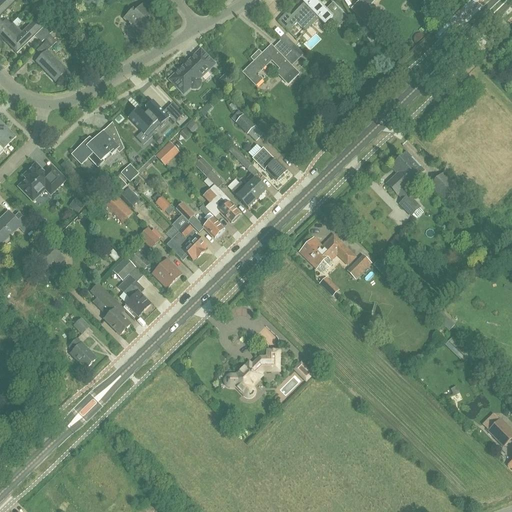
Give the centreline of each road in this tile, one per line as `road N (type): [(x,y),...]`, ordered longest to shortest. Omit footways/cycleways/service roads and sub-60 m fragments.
road 1 (secondary): [(0,493),(507,0)]
road 2 (residential): [(44,103),(91,92),(199,27)]
